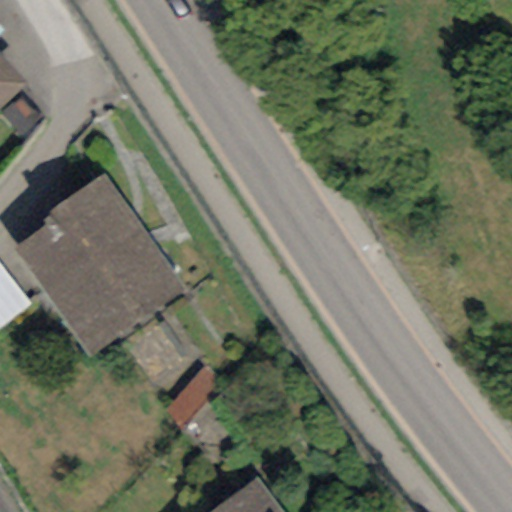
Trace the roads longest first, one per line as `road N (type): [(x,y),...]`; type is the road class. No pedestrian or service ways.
road 1 (secondary): [(510,511),(373,340),(152,0)]
road 2 (residential): [(35,0),(73,65),(75,95),(57,135),(0,204)]
